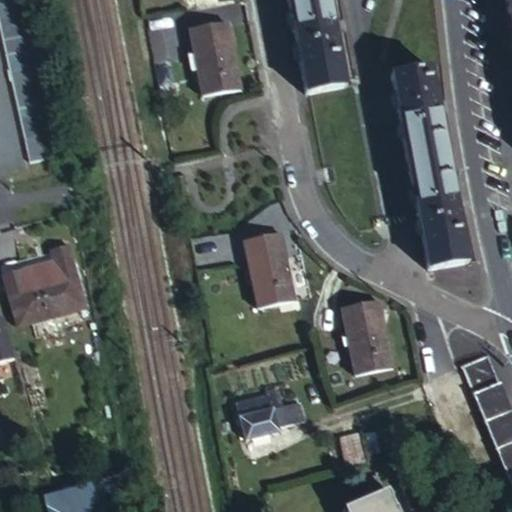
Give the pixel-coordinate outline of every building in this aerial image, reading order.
[(0,0),(0,23),(28,158),(54,153),(22,0),(0,0)] [(329,0),(288,0),(306,93),(346,86),(329,0)] [(240,89),(228,25),(191,31),(203,97),(240,89)] [(431,268),(433,268),(469,261),(429,67),(391,74),(413,181),(431,268)] [(295,301),(282,235),(246,241),(258,308),(295,301)] [(52,251),(55,262),(57,267),(52,268),(50,263),(9,276),(23,326),(87,307),(69,246),(52,251)] [(394,367),(381,301),(346,308),(358,374),(394,367)] [(0,364),(16,360),(3,317),(0,318),(0,364)] [(511,407),(489,354),(464,364),(511,479),(511,407)] [(235,406),(238,419),(244,440),(276,431),(275,426),(302,419),(296,403),(282,407),(277,390),(265,393),(266,397),(235,406)] [(116,511),(130,508),(122,475),(54,494),(40,499),(44,511),(116,511)] [(383,491),(377,478),(365,484),(371,496),(383,491)] [(397,511),(389,493),(348,511),(397,511)]
